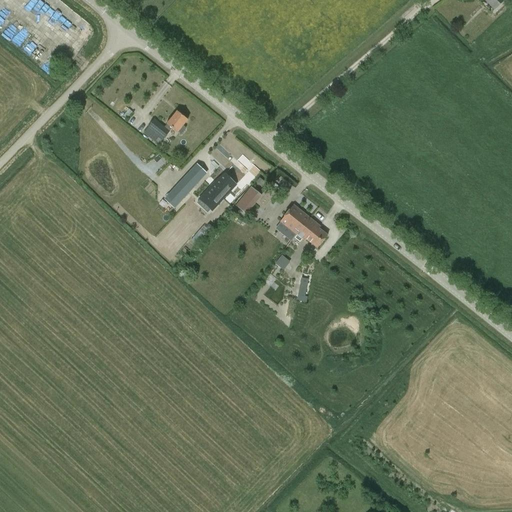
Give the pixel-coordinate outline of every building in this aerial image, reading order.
[(483,0),(494,11),(505,0),(504,0),(483,0)] [(163,139),(172,129),(179,135),(181,135),(185,129),(185,128),(183,126),(187,121),(177,112),(164,127),(154,119),(148,127),(163,139)] [(171,193),(180,201),(200,180),(191,172),(171,193)] [(211,189),(223,199),(230,192),(228,190),(234,184),(225,174),(212,188),(211,189)] [(199,199),(200,200),(204,204),(201,207),(208,213),(210,210),(216,204),(218,205),(223,199),(211,189),(212,188),(210,187),(199,199)] [(253,206),(261,195),(251,187),(243,198),(253,206)] [(328,236),(315,226),(317,224),(294,205),(280,222),(303,241),(305,239),(317,248),(328,236)] [(198,244),(210,229),(205,225),(192,239),(198,244)] [(267,293),(273,303),(284,297),(277,287),(267,293)]
